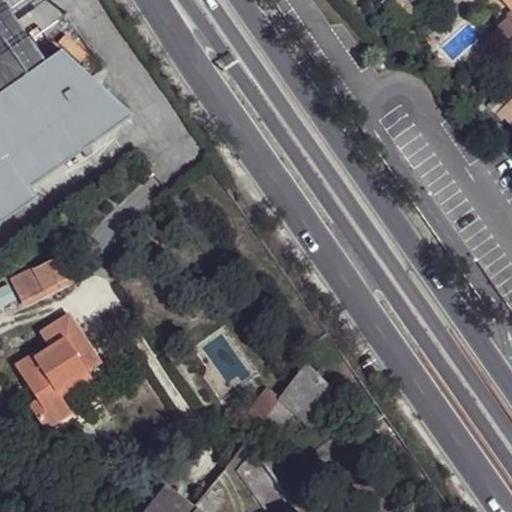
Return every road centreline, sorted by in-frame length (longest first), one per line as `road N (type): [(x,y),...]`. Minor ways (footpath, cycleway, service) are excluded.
road 1 (primary): [(160,0),(506,511)]
road 2 (primary): [(184,0),(511,464)]
road 3 (primary): [(511,430),(218,0)]
road 4 (primary): [(511,396),(236,0)]
